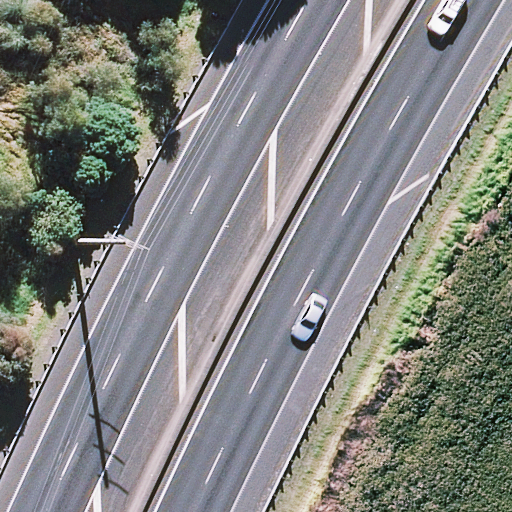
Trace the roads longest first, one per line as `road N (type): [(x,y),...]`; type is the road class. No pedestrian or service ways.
road 1 (trunk): [(80,511),(288,129),(372,0)]
road 2 (trunk): [(509,0),(326,345),(252,511)]
